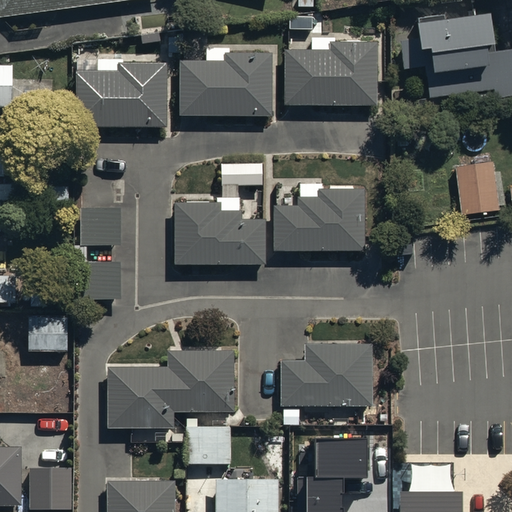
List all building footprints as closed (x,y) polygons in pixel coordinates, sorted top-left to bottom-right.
[(0,0),(0,20),(150,0),(0,0)] [(415,32),(399,34),(403,65),(423,62),(428,94),(491,85),(493,96),(511,93),(511,40),(495,43),(489,2),(412,13),(415,32)] [(314,50),(288,50),(288,106),(381,106),(381,41),(332,41),(333,38),(314,38),(314,50)] [(226,60),(180,60),(180,116),(272,116),(271,52),(226,52),(226,60)] [(81,58),(78,58),(79,126),(166,125),(165,64),(119,64),(119,72),(98,72),(98,54),(81,54),(81,58)] [(12,60),(0,59),(0,103),(12,104),(12,60)] [(492,158),(454,163),(460,210),(499,205),(499,201),(504,200),(501,178),(494,179),(492,158)] [(262,159),(220,160),(221,196),(173,197),(174,260),(266,258),(265,214),(240,215),(240,193),(237,193),(237,181),(262,181),(262,159)] [(0,204),(16,205),(17,179),(0,178),(0,204)] [(297,201),(273,201),(273,245),(365,245),(365,184),(321,184),(321,180),(300,180),(300,192),(297,192),(297,201)] [(120,239),(119,202),(79,203),(80,241),(74,241),(75,259),(79,259),(79,294),(119,293),(118,258),(87,258),(87,239),(120,239)] [(498,219),(464,222),(467,265),(502,262),(498,219)] [(458,225),(409,231),(413,269),(429,267),(430,278),(453,276),(452,264),(462,263),(458,225)] [(0,295),(17,296),(17,270),(0,269),(0,295)] [(66,310),(27,311),(29,347),(49,346),(49,353),(61,353),(61,347),(68,347),(66,310)] [(303,353),(280,353),(280,401),(283,401),(282,422),(301,423),(301,402),(369,402),(370,339),(303,338),(303,353)] [(139,361),(107,361),(108,422),(174,421),(174,406),(232,406),(232,345),(167,346),(167,362),(162,362),(162,357),(139,357),(139,361)] [(229,419),(186,420),(187,460),(229,460),(229,419)] [(367,477),(367,439),(316,439),(316,477),(306,477),(306,511),(342,511),(343,477),(367,477)] [(0,499),(20,500),(19,443),(0,442),(0,499)] [(71,463),(30,463),(29,503),(71,503),(71,463)] [(278,511),(278,470),(212,470),(212,511),(278,511)] [(175,511),(176,474),(106,474),(106,511),(175,511)] [(400,511),(456,511),(456,495),(401,495),(400,511)]
